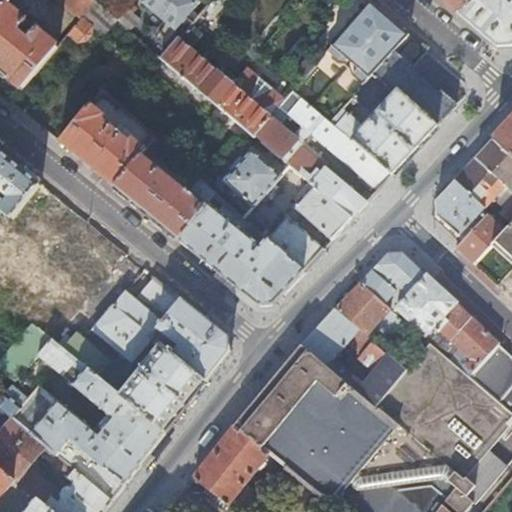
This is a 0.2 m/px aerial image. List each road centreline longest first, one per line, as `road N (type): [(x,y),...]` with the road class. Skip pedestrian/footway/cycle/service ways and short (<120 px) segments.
road 1 (residential): [(265,346),(0,123)]
road 2 (secondary): [(135,511),(265,346)]
road 3 (secondary): [(265,346),(397,213)]
road 4 (secondary): [(397,213),(509,90)]
road 5 (residential): [(397,213),(511,322)]
road 6 (residential): [(509,90),(403,0)]
